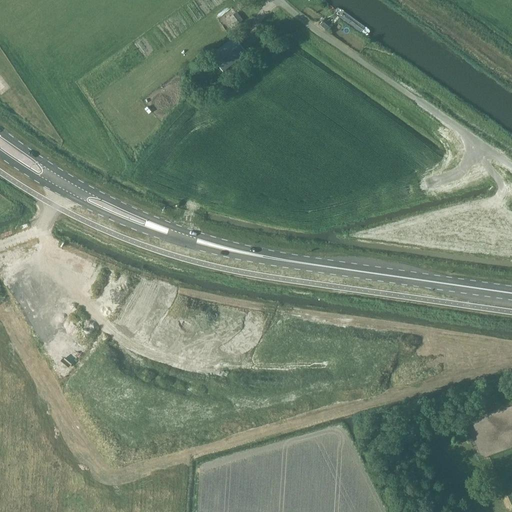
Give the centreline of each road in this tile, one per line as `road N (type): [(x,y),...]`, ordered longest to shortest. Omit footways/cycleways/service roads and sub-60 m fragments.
road 1 (primary): [(511,294),(264,257),(167,232)]
road 2 (unclassified): [(279,0),(511,166)]
road 3 (primary): [(167,232),(0,132)]
road 4 (primary): [(0,152),(88,205),(167,232)]
